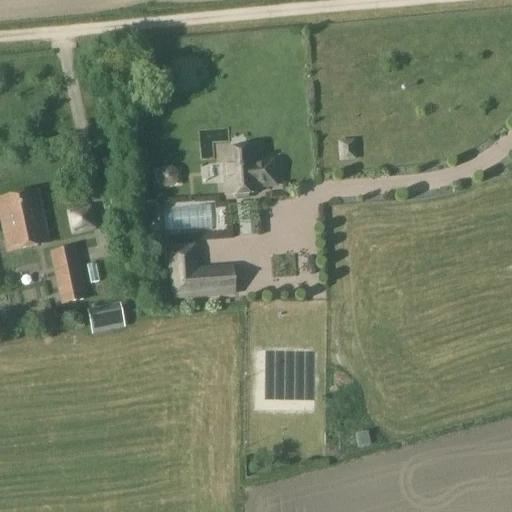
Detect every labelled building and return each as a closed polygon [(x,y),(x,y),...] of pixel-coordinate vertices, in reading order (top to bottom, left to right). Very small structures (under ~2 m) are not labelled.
[(356,161),(354,140),(337,142),(339,163),(356,161)] [(220,150),(223,195),(257,193),(256,187),(274,185),(273,159),(254,160),(253,148),(220,150)] [(46,241),(35,190),(0,197),(0,224),(5,250),(46,241)] [(59,208),(64,234),(91,229),(86,202),(59,208)] [(143,202),(128,203),(129,210),(130,210),(132,236),(130,236),(131,244),(146,243),(143,202)] [(51,249),(63,302),(88,296),(76,243),(51,249)] [(193,244),(166,245),(170,298),(231,294),(229,266),(194,268),(193,244)] [(119,304),(86,311),(91,336),(124,329),(119,304)]
